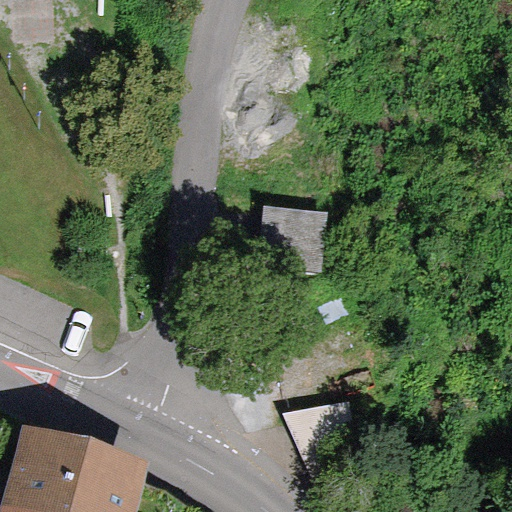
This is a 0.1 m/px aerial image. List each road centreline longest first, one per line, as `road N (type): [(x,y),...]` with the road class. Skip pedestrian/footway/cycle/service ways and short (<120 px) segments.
road 1 (residential): [(148,437),(176,343),(189,157),(218,0)]
road 2 (tertiary): [(0,373),(148,437)]
road 3 (tertiary): [(148,437),(262,511)]
